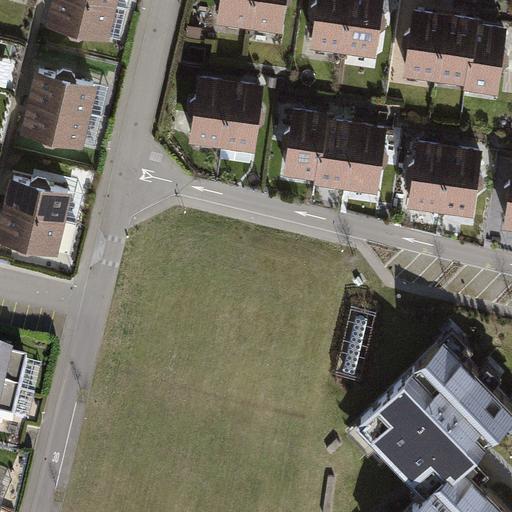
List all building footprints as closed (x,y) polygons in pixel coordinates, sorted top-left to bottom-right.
[(89,33),(109,37),(116,7),(87,0),(58,0),(52,24),(69,28),(68,31),(71,35),(83,38),(88,35),(89,33)] [(215,0),(215,8),(248,13),(249,0),(215,0)] [(249,0),(248,13),(282,17),(283,0),(249,0)] [(311,0),(307,34),(341,38),(345,0),(311,0)] [(345,0),(341,38),(374,43),(379,0),(345,0)] [(402,60),(436,65),(444,7),(410,3),(402,60)] [(436,65),(469,69),(476,18),(477,11),(444,7),(436,65)] [(468,75),(502,80),(510,22),(476,18),(469,69),(468,75)] [(202,28),(189,26),(187,35),(200,37),(202,28)] [(91,114),(99,83),(78,78),(79,75),(76,71),(64,68),(59,71),(59,73),(42,69),(35,100),(91,114)] [(188,130),(221,135),(229,77),(195,73),(188,130)] [(221,135),(255,139),(262,82),(229,77),(221,135)] [(64,139),(84,144),(91,114),(35,100),(27,131),(44,135),(43,137),(46,142),(58,145),(63,142),(64,139)] [(279,159),(313,164),(320,112),(320,106),(287,102),(279,159)] [(312,169),(346,173),(353,116),(320,112),(313,164),(312,169)] [(346,173),(379,178),(387,120),(353,116),(346,173)] [(406,192),(440,196),(447,139),(414,134),(406,192)] [(440,196),(473,201),(481,143),(447,139),(440,196)] [(65,220),(73,190),(53,185),(54,182),(50,177),(39,174),(34,178),(33,180),(17,176),(9,207),(65,220)] [(38,246),(58,251),(65,220),(9,207),(2,238),(18,242),(18,244),(20,249),(32,252),(37,249),(38,246)] [(511,411),(511,400),(446,335),(359,421),(425,488),(400,511),(511,511),(462,462),(511,411)] [(0,389),(22,394),(29,365),(12,361),(14,352),(0,348),(0,389)] [(0,420),(15,424),(22,394),(0,389),(0,420)]
